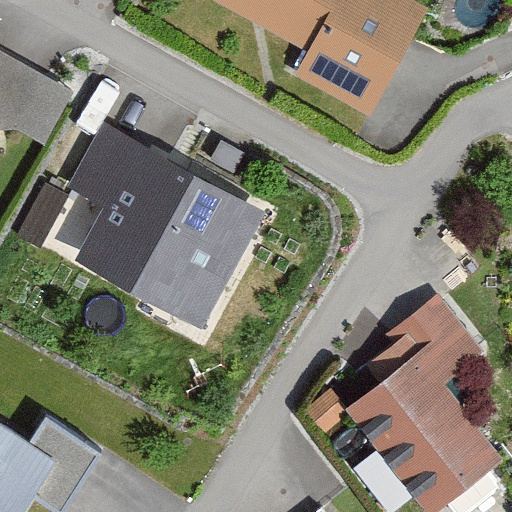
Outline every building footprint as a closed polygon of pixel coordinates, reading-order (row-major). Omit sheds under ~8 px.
[(232,0),(316,47),(304,68),(368,104),(425,4),(417,0),(232,0)] [(73,89),(0,46),(0,116),(43,141),(73,89)] [(104,121),(67,190),(101,208),(75,256),(200,323),(263,205),(104,121)] [(361,408),(438,509),(499,463),(442,388),(482,358),(442,307),(408,333),(427,358),(361,408)] [(337,394),(313,412),(328,432),(351,414),(337,394)] [(0,442),(0,511),(19,511),(33,493),(60,511),(65,511),(101,460),(46,423),(23,458),(0,442)]
